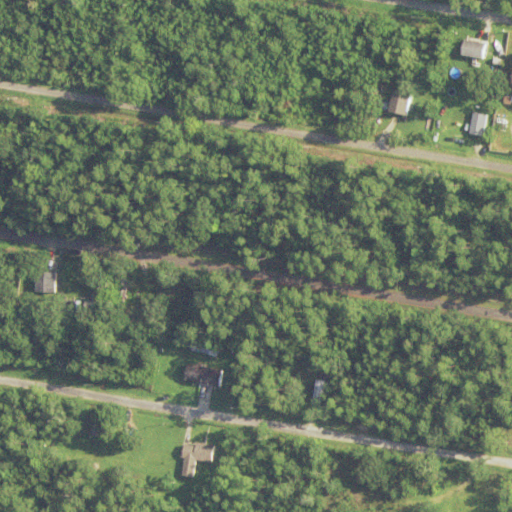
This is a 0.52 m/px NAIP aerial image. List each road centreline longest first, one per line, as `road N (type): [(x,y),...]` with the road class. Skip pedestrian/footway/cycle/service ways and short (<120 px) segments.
road 1 (residential): [(0,380),(511,464)]
road 2 (residential): [(0,86),(511,169)]
road 3 (residential): [(0,230),(511,309)]
